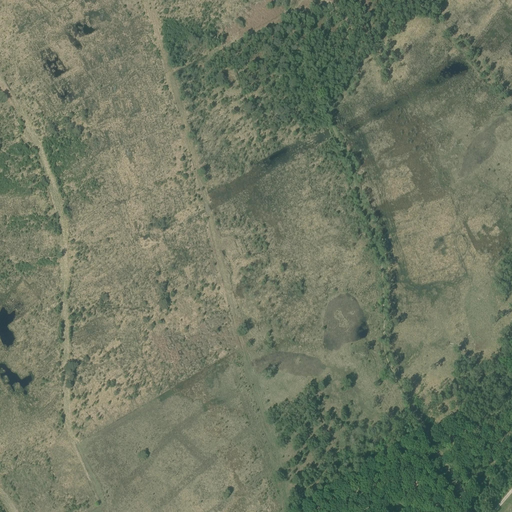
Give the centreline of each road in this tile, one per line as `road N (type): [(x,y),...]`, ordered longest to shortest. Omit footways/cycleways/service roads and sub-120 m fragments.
road 1 (track): [(461,491),(384,350),(379,253),(280,0)]
road 2 (track): [(287,511),(149,0)]
road 3 (track): [(92,511),(101,496),(65,412),(58,200),(0,76)]
